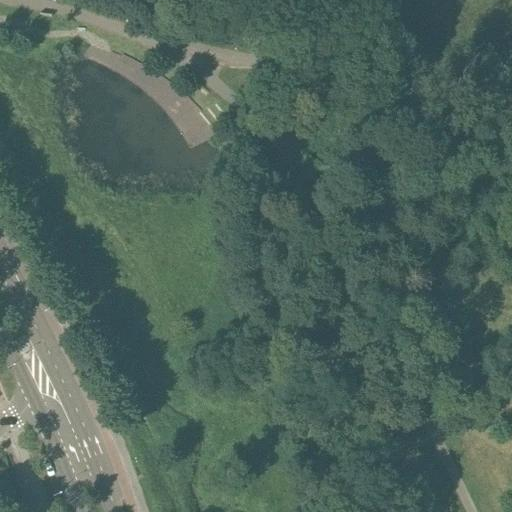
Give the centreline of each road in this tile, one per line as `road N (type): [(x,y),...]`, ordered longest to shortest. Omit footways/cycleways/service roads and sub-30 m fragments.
road 1 (track): [(356,90),(284,147),(276,163),(292,220),(290,413),(332,511)]
road 2 (tertiary): [(67,393),(0,260)]
road 3 (tertiary): [(113,511),(67,393)]
